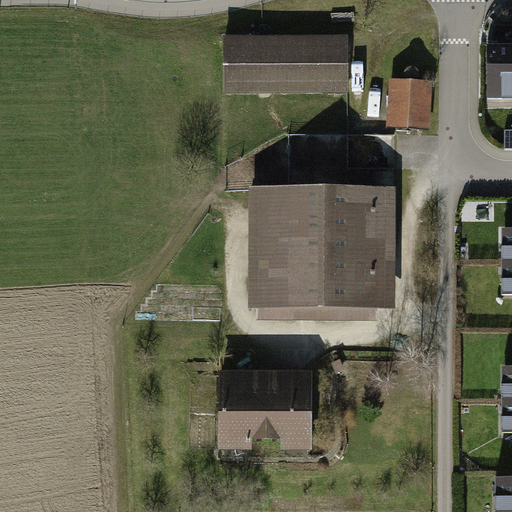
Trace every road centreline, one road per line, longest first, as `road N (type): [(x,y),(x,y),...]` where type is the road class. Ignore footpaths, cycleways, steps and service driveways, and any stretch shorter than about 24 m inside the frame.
road 1 (residential): [(464,158),(448,208),(443,443)]
road 2 (residential): [(456,0),(454,132),(464,158)]
